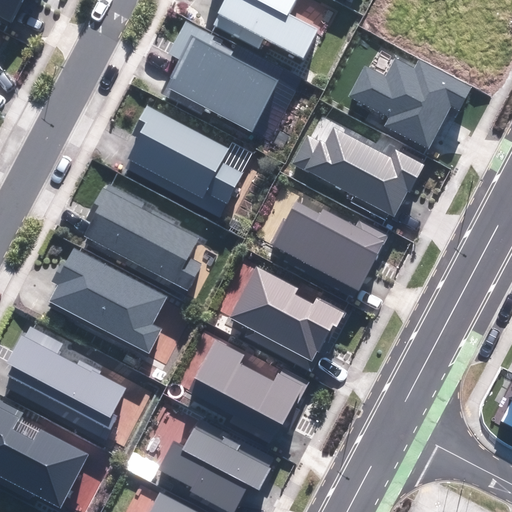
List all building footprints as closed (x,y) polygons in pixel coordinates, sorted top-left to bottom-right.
[(0,0),(0,13),(11,20),(21,0),(0,0)] [(294,0),(225,0),(213,24),(257,47),(263,36),(302,57),(316,31),(287,16),(294,0)] [(235,47),(186,21),(169,52),(182,59),(164,94),(199,113),(203,106),(250,130),(277,80),(230,56),(235,47)] [(365,67),(350,95),(390,116),(385,126),(427,148),(451,104),(459,109),(470,87),(418,60),(414,69),(395,60),(386,78),(365,67)] [(229,147),(148,105),(134,131),(140,134),(123,166),(219,216),(241,174),(221,163),(229,147)] [(307,136),(293,162),(394,214),(407,189),(410,191),(424,164),(396,150),(391,159),(335,129),(326,147),(307,136)] [(144,205),(105,185),(87,219),(94,222),(86,238),(187,290),(200,266),(188,259),(198,240),(141,211),(144,205)] [(294,202),(271,245),(358,290),(387,235),(359,221),(356,227),(323,210),(320,215),(294,202)] [(166,297),(73,249),(66,263),(63,261),(52,282),(59,285),(51,301),(148,351),(160,329),(151,324),(166,297)] [(257,267),(231,317),(313,359),(327,333),(332,336),(344,312),(317,298),(313,305),(292,294),(296,287),(257,267)] [(61,342),(30,326),(10,363),(12,365),(6,376),(109,430),(117,416),(113,414),(126,389),(56,353),(61,342)] [(242,355),(214,340),(188,391),(235,416),(231,423),(268,442),(278,422),(284,425),(306,382),(280,368),(273,382),(238,364),(242,355)] [(23,410),(0,397),(0,476),(60,508),(88,455),(19,419),(23,410)] [(186,449),(175,443),(161,469),(194,486),(191,490),(232,511),(247,484),(258,490),(273,461),(199,422),(186,449)] [(199,511),(160,491),(149,511),(199,511)]
